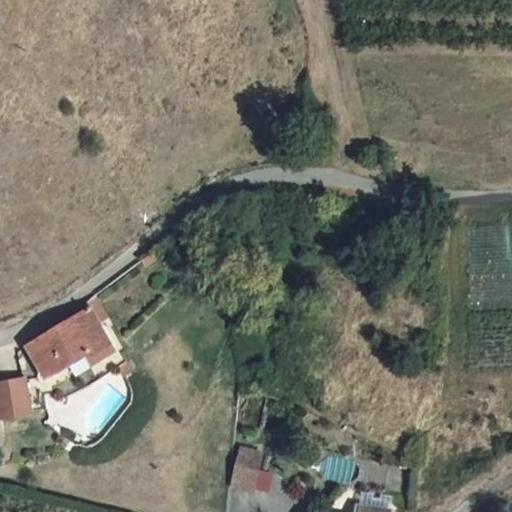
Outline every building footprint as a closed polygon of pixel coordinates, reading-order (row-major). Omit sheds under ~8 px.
[(92,350),(69,306),(62,319),(17,343),(35,377),(74,355),(76,359),(92,350)] [(104,362),(94,367),(98,375),(108,370),(104,362)] [(10,376),(0,376),(0,409),(12,409),(10,376)] [(238,450),(218,448),(217,465),(217,467),(237,469),(238,450)] [(237,469),(217,467),(216,486),(235,486),(237,469)]
